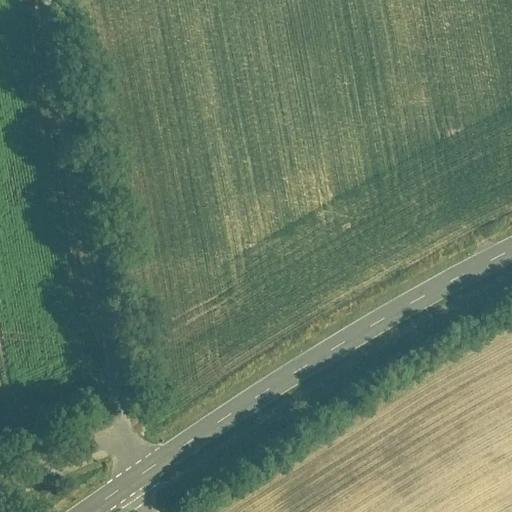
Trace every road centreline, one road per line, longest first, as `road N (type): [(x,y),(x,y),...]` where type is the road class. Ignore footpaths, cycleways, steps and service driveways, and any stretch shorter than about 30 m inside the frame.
road 1 (unclassified): [(137,483),(56,0)]
road 2 (tertiary): [(137,483),(382,318),(511,247)]
